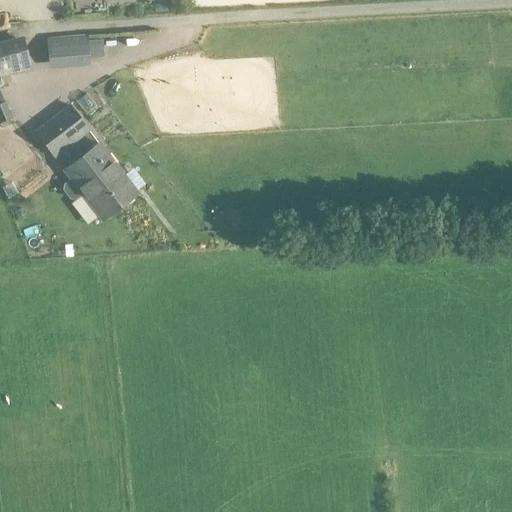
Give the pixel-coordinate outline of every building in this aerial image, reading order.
[(48,37),(48,61),(86,59),(85,35),(48,37)] [(0,76),(31,68),(22,37),(0,43),(0,76)] [(87,40),(88,58),(103,56),(101,39),(87,40)] [(5,103),(0,104),(0,123),(11,118),(5,103)] [(34,132),(54,159),(91,132),(70,104),(34,132)] [(65,171),(71,178),(64,185),(63,190),(70,199),(75,200),(83,193),(103,219),(137,193),(99,144),(65,171)]
